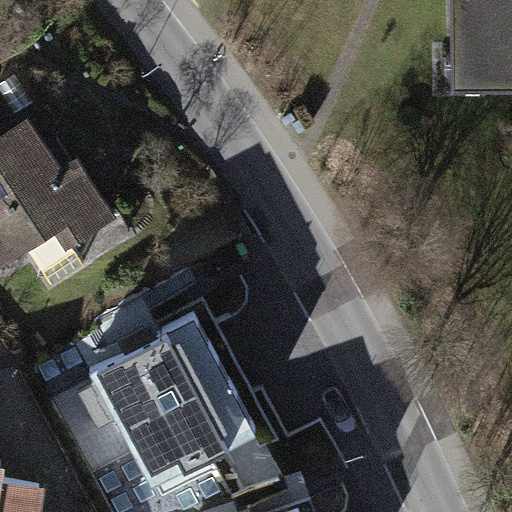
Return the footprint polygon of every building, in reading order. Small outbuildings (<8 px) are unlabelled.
[(511,0),(453,0),(454,75),(511,74),(511,0)] [(29,108),(0,126),(0,263),(29,246),(51,282),(83,262),(70,242),(116,214),(78,152),(62,162),(29,108)] [(82,247),(94,265),(133,238),(120,220),(82,247)] [(183,294),(86,345),(132,429),(175,406),(185,430),(250,394),(227,349),(217,356),(183,294)] [(16,452),(0,449),(0,511),(48,511),(55,474),(13,468),(16,452)]
